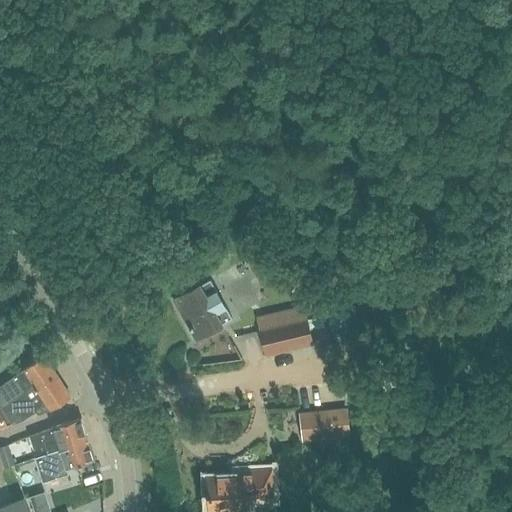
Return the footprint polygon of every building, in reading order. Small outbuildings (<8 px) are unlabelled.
[(357,232),(373,225),(367,210),(351,217),(357,232)] [(198,338),(221,324),(231,318),(210,279),(175,299),(198,338)] [(330,319),(352,320),(353,284),(331,283),(330,319)] [(306,318),(260,329),(266,354),(312,343),(306,318)] [(3,410),(0,410),(0,429),(24,420),(36,411),(38,415),(50,409),(70,396),(44,356),(43,357),(27,367),(13,376),(23,391),(0,406),(3,410)] [(417,418),(415,394),(391,396),(392,420),(417,418)] [(326,411),(301,414),(303,440),(329,437),(326,411)] [(55,446),(87,436),(82,417),(53,426),(29,435),(34,449),(44,445),(46,449),(55,446)] [(95,460),(87,436),(55,446),(46,449),(47,453),(35,458),(39,470),(51,466),(55,478),(69,474),(67,469),(95,460)] [(408,442),(409,466),(410,466),(410,480),(426,479),(426,466),(428,466),(427,442),(408,442)] [(0,446),(0,451),(6,466),(6,468),(15,464),(8,444),(0,446)] [(227,511),(245,511),(245,497),(249,497),(249,492),(270,491),(269,476),(252,477),(252,472),(236,473),(236,477),(208,479),(209,511),(227,510),(227,511)] [(0,507),(0,511),(30,511),(25,497),(0,507)]
